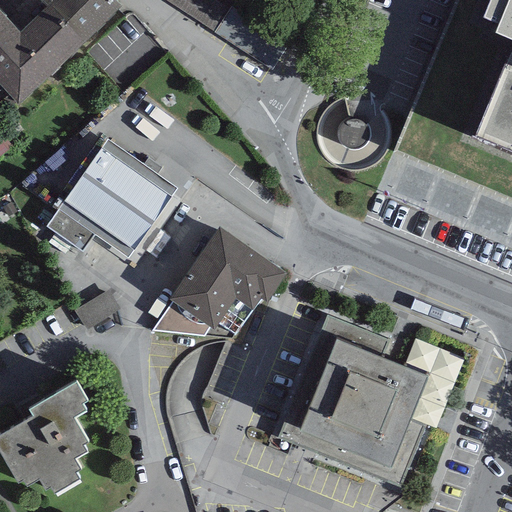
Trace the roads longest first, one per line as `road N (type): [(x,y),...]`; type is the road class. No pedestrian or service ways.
road 1 (unknown): [(168,509),(138,364),(117,338),(81,346),(0,394)]
road 2 (residential): [(511,317),(324,217)]
